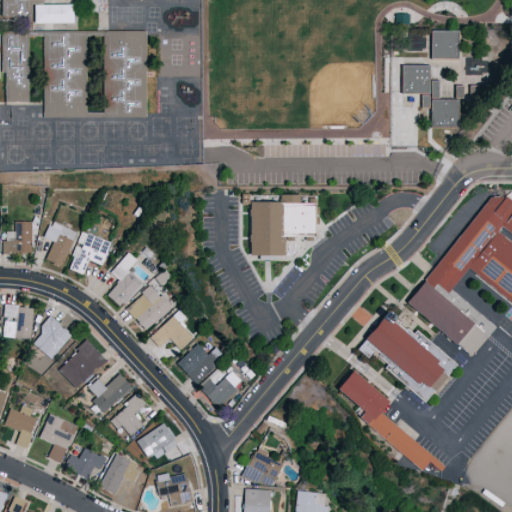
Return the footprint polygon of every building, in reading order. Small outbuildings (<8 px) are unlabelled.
[(78,0),(78,2),(78,4),(43,4),(43,9),(32,9),(32,22),(27,22),(1,22),(2,3),(2,0),(78,0)] [(71,3),(32,4),(32,23),(72,22),(71,3)] [(147,34),(147,62),(147,120),(104,121),(104,63),(104,41),(88,41),(86,41),(86,63),(87,124),(68,124),(44,124),(43,63),(43,39),(28,39),(28,63),(28,81),(27,107),(2,108),(1,63),(1,34),(27,34),(88,34),(147,34)] [(460,60),(460,61),(490,61),(490,86),(479,86),(479,103),(459,104),(459,121),(460,132),(453,132),(430,133),(430,121),(430,110),(421,110),(421,98),(402,99),(402,69),(432,68),(432,60),(429,35),(452,35),(458,35),(460,60)] [(247,255),(282,255),(283,235),(312,236),(313,203),(298,202),(298,194),(278,194),(277,202),(248,201),(247,255)] [(511,204),(511,236),(504,231),(499,237),(506,242),(511,247),(511,308),(505,303),(469,272),(454,292),(452,294),(454,295),(463,303),(496,332),(470,362),(455,349),(406,308),(410,304),(454,250),(460,242),(499,195),(511,204)] [(3,231),(3,253),(31,252),(30,220),(14,221),(14,230),(3,231)] [(52,241),(44,259),(60,266),(76,231),(50,220),(43,237),(52,241)] [(110,241),(81,231),(67,268),(82,274),(87,259),(101,264),(110,241)] [(119,307),(142,282),(128,269),(105,294),(119,307)] [(124,307),(141,330),(169,309),(152,286),(124,307)] [(2,336),(29,338),(31,306),(2,304),(2,318),(3,318),(2,336)] [(192,336),(185,329),(190,324),(176,310),(148,337),(157,346),(167,337),(178,349),(192,336)] [(360,339),(414,384),(418,380),(431,391),(454,363),(414,329),(410,334),(387,315),(381,323),(377,319),(360,339)] [(52,358),(70,332),(49,317),(30,343),(52,358)] [(74,388),(104,359),(85,340),(56,369),(74,388)] [(195,385),(217,362),(214,359),(219,355),(212,348),(206,354),(194,343),(174,364),(195,385)] [(241,382),(230,370),(223,376),(218,371),(198,389),(214,406),(241,382)] [(377,410),(385,400),(349,370),(333,389),(360,411),(355,417),(419,470),(426,462),(437,471),(442,465),(377,410)] [(129,386),(116,373),(104,386),(96,378),(83,391),(105,412),(129,386)] [(142,423),(133,413),(145,402),(136,394),(112,416),(130,435),(142,423)] [(1,425),(15,430),(10,442),(24,447),(36,418),(28,416),(30,409),(20,405),(17,412),(8,408),(1,425)] [(36,438),(51,444),(46,457),(59,463),(75,425),(47,413),(36,438)] [(175,444),(161,422),(134,440),(145,457),(161,447),(164,451),(175,444)] [(269,488),(280,464),(263,456),(266,451),(254,446),(241,475),(269,488)] [(98,469),(104,458),(82,447),(77,458),(69,454),(62,466),(85,478),(91,466),(98,469)] [(113,494),(121,477),(132,481),(139,466),(113,453),(97,486),(113,494)] [(157,496),(166,494),(168,506),(190,501),(184,472),(166,476),(165,473),(153,475),(157,496)] [(240,511),(267,511),(269,489),(242,488),(240,511)] [(324,493),(296,490),(293,511),(325,511),(327,505),(322,505),(324,493)] [(18,511),(24,500),(12,495),(5,511),(18,511)]
